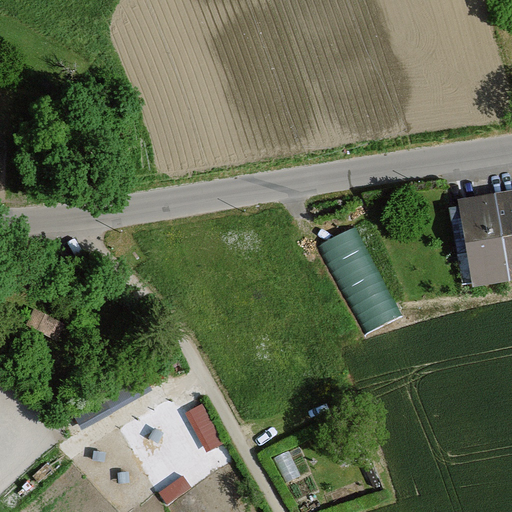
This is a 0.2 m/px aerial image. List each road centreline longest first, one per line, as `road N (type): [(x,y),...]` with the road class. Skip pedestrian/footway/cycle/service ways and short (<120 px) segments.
road 1 (unclassified): [(511,149),(67,220)]
road 2 (unclassified): [(67,220),(178,332),(280,511)]
